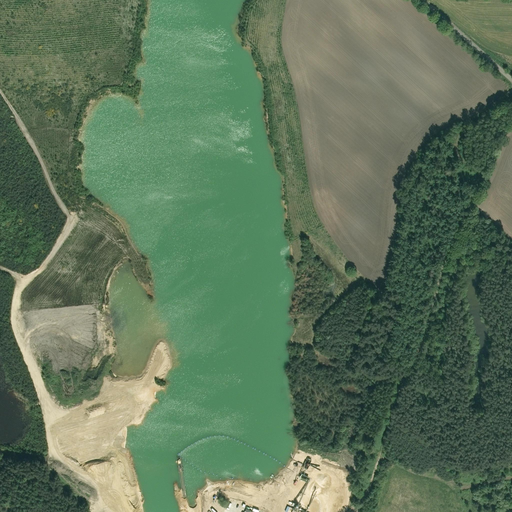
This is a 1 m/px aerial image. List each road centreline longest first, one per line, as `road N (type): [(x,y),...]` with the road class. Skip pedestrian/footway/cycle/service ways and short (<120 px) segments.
road 1 (track): [(511,93),(488,117),(494,137),(465,214),(456,270),(378,447),(459,477),(511,462)]
road 2 (unclassified): [(511,79),(421,0)]
